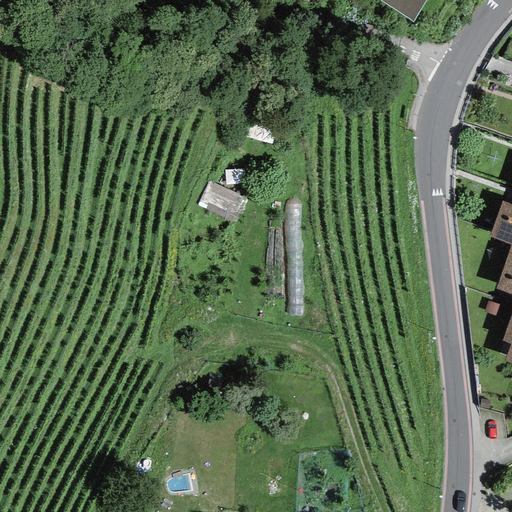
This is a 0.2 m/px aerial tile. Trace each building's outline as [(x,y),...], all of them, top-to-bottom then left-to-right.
[(376,0),(412,23),(426,0),(376,0)] [(247,199),(208,180),(196,204),(235,223),(247,199)] [(511,205),(501,201),(488,235),(511,244),(511,205)] [(511,255),(507,253),(494,288),(511,294),(511,255)] [(511,312),(502,342),(510,344),(511,345),(511,312)] [(489,400),(481,399),(479,408),(487,409),(489,400)]
